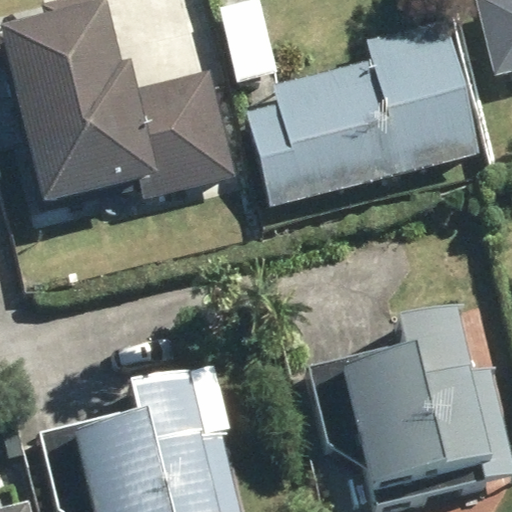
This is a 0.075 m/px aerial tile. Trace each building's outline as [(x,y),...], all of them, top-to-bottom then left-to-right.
[(511,0),(468,12),(489,94),(511,88),(511,0)] [(272,83),(251,7),(211,18),(232,94),(272,83)] [(139,197),(142,211),(236,190),(211,80),(124,100),(108,27),(0,50),(0,65),(35,220),(139,197)] [(408,178),(410,184),(473,164),(435,40),(371,60),(376,73),(269,106),(272,116),(246,124),(275,219),(408,178)] [(394,358),(306,380),(326,458),(362,476),(369,507),(481,478),(485,494),(511,486),(511,466),(489,379),(473,384),(456,317),(396,332),(406,370),(397,373),(394,358)] [(228,440),(212,380),(190,386),(205,446),(228,440)] [(127,423),(39,446),(56,511),(239,511),(222,445),(206,449),(205,446),(190,386),(189,383),(129,398),(139,436),(130,438),(127,423)]
